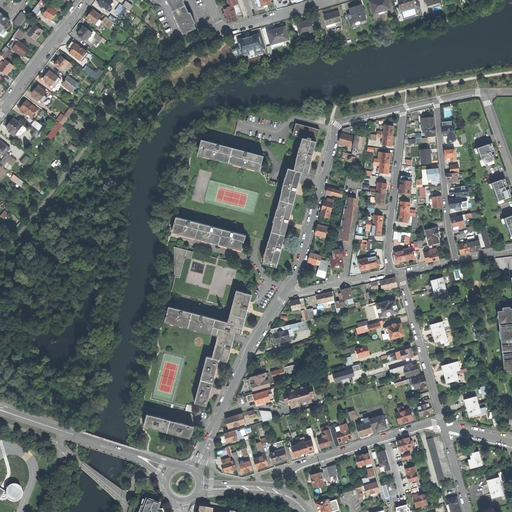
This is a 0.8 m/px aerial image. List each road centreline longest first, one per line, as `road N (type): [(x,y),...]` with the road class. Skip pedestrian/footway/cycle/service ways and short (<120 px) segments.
road 1 (residential): [(286,290),(336,127),(403,107)]
road 2 (residential): [(286,290),(253,341),(194,470)]
road 3 (residential): [(420,426),(295,466),(259,488)]
road 4 (residential): [(390,272),(403,107)]
road 5 (residential): [(457,261),(435,99)]
road 6 (residential): [(401,272),(443,425)]
road 7 (tertiary): [(86,0),(0,113)]
road 8 (secondary): [(0,410),(132,454)]
road 9 (residential): [(435,99),(482,92),(511,172)]
